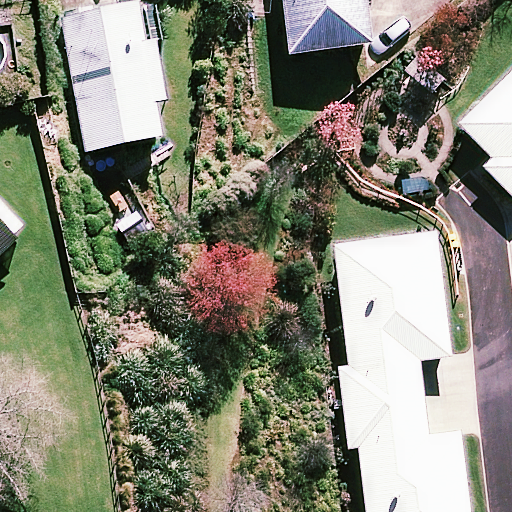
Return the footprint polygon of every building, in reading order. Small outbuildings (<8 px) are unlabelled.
[(368,45),(362,0),(281,0),(287,54),(368,45)] [(147,4),(62,19),(84,150),(158,137),(152,101),(163,99),(147,4)] [(511,70),(457,125),(491,159),(482,169),(511,199),(511,70)] [(0,205),(0,230),(13,219),(0,205)] [(448,357),(434,235),(327,246),(350,454),(359,453),(365,511),(467,511),(459,433),(426,437),(417,361),(448,357)]
